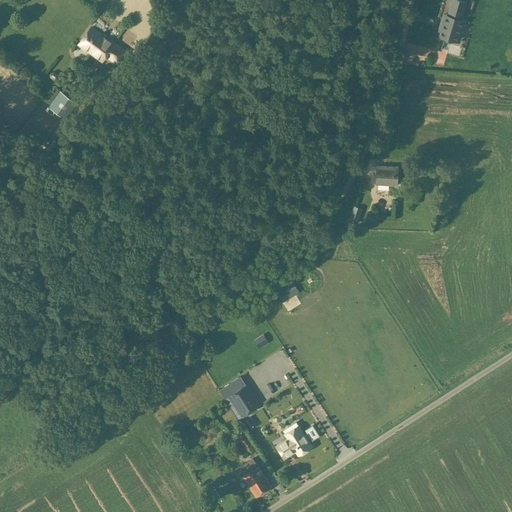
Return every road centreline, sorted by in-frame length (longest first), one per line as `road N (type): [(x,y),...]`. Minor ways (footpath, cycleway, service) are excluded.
road 1 (track): [(0,389),(331,194),(372,140),(411,0)]
road 2 (unclassified): [(281,511),(511,368)]
